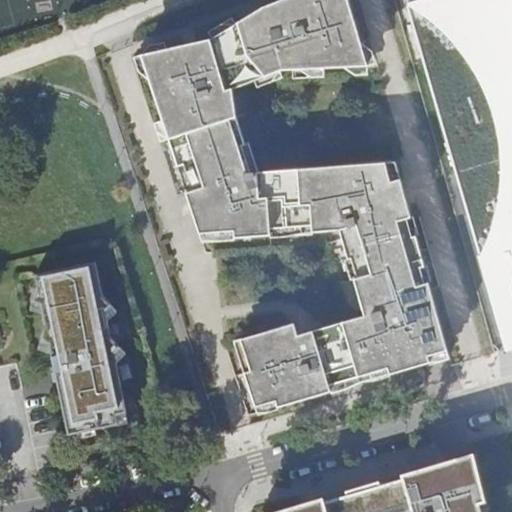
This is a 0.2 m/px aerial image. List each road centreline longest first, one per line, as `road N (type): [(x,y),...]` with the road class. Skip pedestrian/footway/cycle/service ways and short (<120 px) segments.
road 1 (residential): [(210,480),(511,386)]
road 2 (residential): [(31,511),(210,480)]
